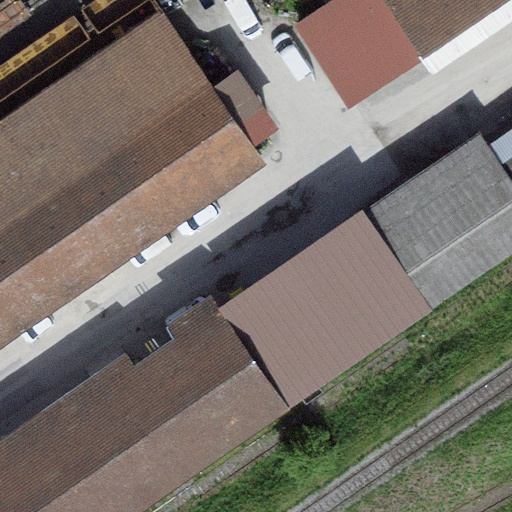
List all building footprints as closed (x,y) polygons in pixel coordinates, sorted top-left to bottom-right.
[(337,0),(302,24),(347,92),(483,0),(337,0)] [(0,332),(259,154),(162,14),(0,125),(0,332)] [(511,200),(469,139),(353,218),(412,305),(511,236),(511,200)] [(511,151),(496,163),(511,185),(511,151)] [(348,210),(218,298),(290,403),(418,313),(412,305),(353,218),(348,210)] [(125,347),(0,433),(0,511),(131,511),(290,403),(218,298),(210,288),(166,319),(174,329),(134,357),(125,347)]
